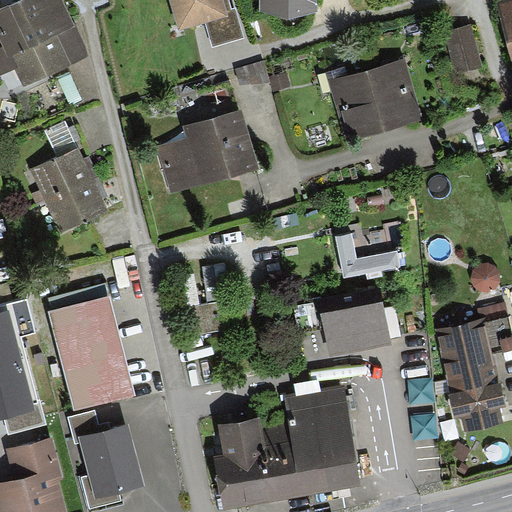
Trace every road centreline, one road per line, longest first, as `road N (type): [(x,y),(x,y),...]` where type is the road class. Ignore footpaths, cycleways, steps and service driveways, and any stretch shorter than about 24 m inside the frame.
road 1 (residential): [(88,12),(201,511)]
road 2 (residential): [(511,92),(490,112),(300,172)]
road 3 (residential): [(425,0),(262,52)]
